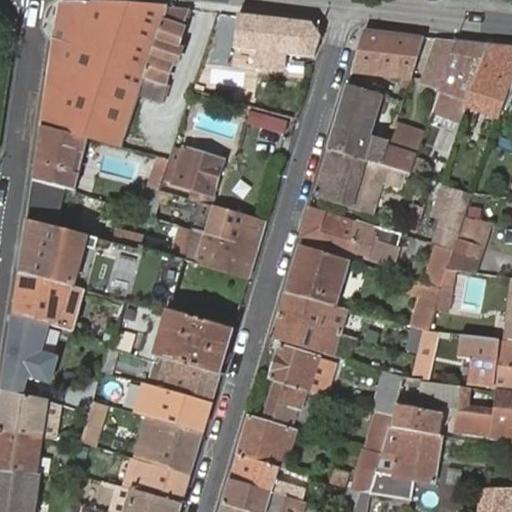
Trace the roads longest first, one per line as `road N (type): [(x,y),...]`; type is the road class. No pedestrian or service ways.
road 1 (residential): [(344,8),(202,511)]
road 2 (residential): [(0,262),(38,0)]
road 3 (residential): [(344,8),(511,26)]
